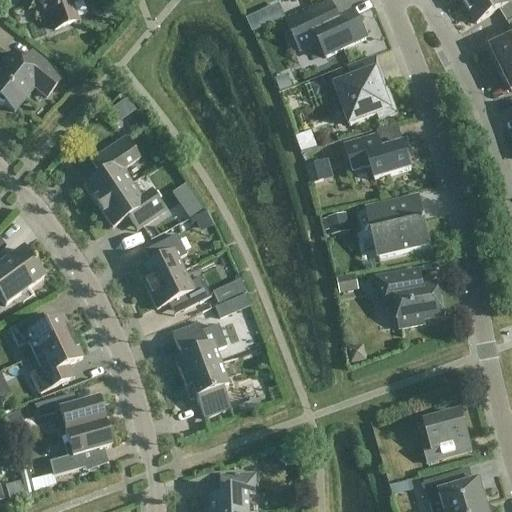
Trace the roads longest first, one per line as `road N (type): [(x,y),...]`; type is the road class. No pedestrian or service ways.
road 1 (residential): [(511,455),(446,158),(389,0)]
road 2 (residential): [(156,511),(143,425),(112,332),(69,254),(0,171)]
road 3 (residential): [(511,207),(476,101),(418,0)]
